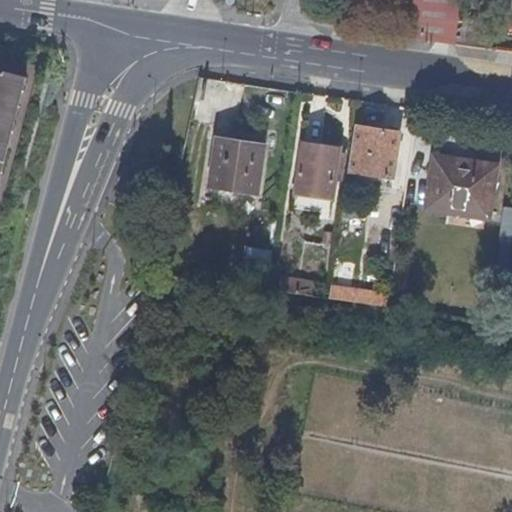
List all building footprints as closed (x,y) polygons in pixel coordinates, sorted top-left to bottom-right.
[(414,0),(410,37),(456,45),(460,15),(461,0),(414,0)] [(0,175),(26,76),(0,68),(0,175)] [(0,185),(29,76),(26,76),(0,175),(0,185)] [(400,131),(357,125),(350,170),(393,176),(400,131)] [(268,144),(218,137),(211,183),(260,190),(268,144)] [(298,193),(333,198),(336,182),(341,183),(343,174),(337,173),(341,148),(303,142),(303,145),(306,145),(298,191),(296,190),(295,193),(298,193)] [(469,165),(469,161),(436,156),(428,207),(452,211),(453,206),(489,212),(495,169),(469,165)] [(331,208),(333,198),(298,193),(296,203),(331,208)] [(332,287),(330,299),(388,309),(388,307),(390,296),(332,287)]
